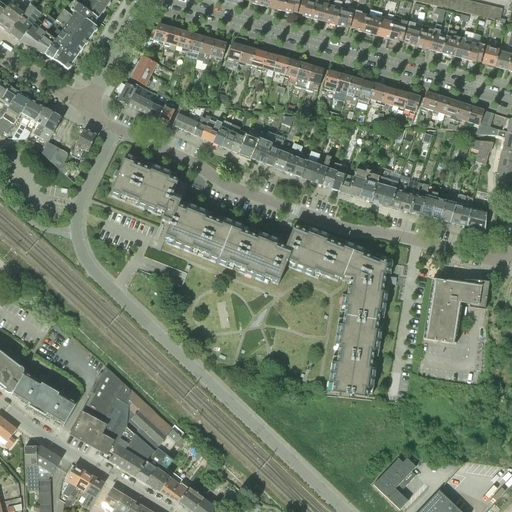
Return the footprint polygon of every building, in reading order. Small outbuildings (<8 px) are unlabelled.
[(0,27),(9,34),(31,6),(35,0),(14,0),(0,19),(0,27)] [(0,0),(0,19),(14,0),(0,0)] [(99,19),(106,8),(95,0),(87,0),(85,3),(84,1),(80,6),(99,19)] [(273,0),(271,8),(284,11),(286,0),(273,0)] [(286,0),(284,11),(292,13),(292,12),(297,13),(300,0),(286,0)] [(303,16),(311,18),(316,2),(309,0),(302,0),(299,14),(304,15),(303,16)] [(457,0),(455,11),(461,12),(464,0),(462,0),(457,0)] [(461,12),(466,14),(469,1),(464,0),(461,12)] [(466,14),(472,15),(475,3),(469,1),(466,14)] [(311,18),(324,22),(328,5),(316,2),(311,18)] [(98,19),(99,19),(80,6),(76,3),(71,10),(77,15),(75,18),(74,17),(67,27),(56,40),(44,55),(68,71),(79,56),(88,43),(98,29),(95,27),(93,26),(98,19)] [(472,15),(477,16),(480,4),(475,3),(472,15)] [(477,16),(483,18),(486,5),(480,4),(477,16)] [(324,22),(336,25),(341,8),(328,5),(324,22)] [(483,18),(489,19),(491,7),(486,5),(483,18)] [(21,42),(34,24),(36,22),(31,18),(37,10),(31,6),(9,34),(21,42)] [(489,19),(494,20),(497,8),(491,7),(489,19)] [(341,8),(336,25),(345,27),(345,26),(350,27),(354,11),(348,9),(347,10),(341,8)] [(500,22),(500,19),(503,10),(497,8),(494,20),(500,22)] [(33,49),(44,55),(56,40),(74,17),(64,10),(56,21),(55,21),(33,49)] [(356,30),(364,32),(368,16),(362,14),(362,13),(356,11),(352,28),(356,29),(356,30)] [(33,49),(55,21),(48,16),(39,28),(34,24),(21,42),(33,49)] [(364,32),(376,36),(381,19),(368,16),(364,32)] [(376,36),(389,39),(394,23),(381,19),(376,36)] [(394,23),(389,39),(397,41),(398,40),(402,41),(407,23),(401,21),(400,24),(394,23)] [(409,44),(417,46),(422,26),(410,23),(405,42),(409,43),(409,44)] [(440,31),(441,26),(436,24),(435,28),(434,29),(429,50),(442,53),(446,37),(439,35),(440,31)] [(159,45),(165,46),(170,29),(157,25),(153,40),(160,42),(159,45)] [(417,46),(429,50),(434,29),(435,28),(431,27),(431,28),(422,26),(417,46)] [(176,47),(177,47),(182,32),(170,29),(165,46),(169,47),(168,51),(175,53),(176,47)] [(455,57),(459,40),(460,38),(455,37),(457,33),(448,31),(446,37),(442,53),(455,57)] [(182,51),(188,53),(193,35),(182,32),(177,47),(182,49),(182,51)] [(455,57),(467,60),(474,34),(466,32),(463,41),(459,40),(455,57)] [(474,34),(467,60),(475,62),(476,61),(480,62),(484,46),(479,44),(481,36),(474,34)] [(193,52),(200,54),(204,38),(193,35),(188,53),(192,54),(193,52)] [(210,57),(211,57),(216,42),(204,38),(200,54),(205,55),(204,57),(210,59),(210,57)] [(222,60),(226,45),(216,42),(211,57),(216,58),(216,61),(221,62),(222,60)] [(233,61),(239,63),(244,47),(232,44),(227,62),(233,63),(233,61)] [(482,64),(494,68),(499,52),(499,50),(487,46),(482,64)] [(245,64),(251,66),(255,51),(244,47),(239,63),(239,65),(244,67),(245,64)] [(257,70),(262,72),(267,54),(255,51),(251,66),(257,68),(257,70)] [(494,68),(507,71),(511,55),(499,52),(494,68)] [(267,71),(274,73),(278,57),(267,54),(262,72),(267,73),(267,71)] [(137,68),(152,75),(154,70),(156,71),(159,66),(157,65),(143,57),(137,68)] [(279,77),(284,78),(289,60),(278,57),(274,73),(280,74),(279,77)] [(290,77),(296,79),(301,64),(289,60),(284,78),(289,80),(290,77)] [(306,91),(308,82),(313,67),(301,64),(296,79),(302,81),(300,89),(306,91)] [(319,86),(324,70),(313,67),(308,82),(314,84),(313,86),(319,88),(319,86)] [(131,79),(146,86),(148,87),(150,82),(148,81),(152,75),(137,68),(131,79)] [(324,89),(335,93),(339,74),(329,71),(324,87),(324,89)] [(341,92),(347,93),(352,78),(339,74),(335,93),(340,94),(341,92)] [(358,99),(359,99),(364,81),(352,78),(347,93),(345,101),(351,102),(350,104),(356,106),(358,99)] [(364,98),(370,100),(375,85),(364,81),(359,99),(363,101),(364,98)] [(2,82),(0,85),(0,101),(0,102),(10,87),(2,82)] [(129,107),(134,95),(137,89),(139,87),(129,82),(118,101),(129,107)] [(375,104),(381,106),(387,88),(375,85),(370,100),(376,102),(375,104)] [(0,112),(0,116),(3,118),(19,93),(10,87),(0,102),(5,105),(0,112)] [(386,105),(393,107),(398,91),(387,88),(381,106),(386,107),(386,105)] [(403,112),(404,110),(409,95),(398,91),(393,107),(399,108),(398,111),(403,112)] [(21,115),(25,117),(34,102),(19,93),(3,118),(0,122),(0,129),(5,132),(8,135),(14,126),(21,115)] [(432,114),(433,114),(438,97),(437,96),(437,95),(433,93),(432,95),(427,93),(421,111),(426,112),(427,110),(433,112),(432,114)] [(129,107),(148,116),(153,104),(134,95),(129,107)] [(415,113),(420,98),(409,95),(404,110),(410,112),(409,114),(415,116),(415,113)] [(437,117),(443,119),(450,99),(444,97),(443,98),(438,97),(433,114),(437,116),(437,117)] [(148,116),(158,121),(166,104),(156,99),(153,104),(148,116)] [(450,120),(455,122),(461,104),(456,102),(455,100),(450,99),(443,119),(449,121),(450,120)] [(158,121),(167,126),(177,105),(167,100),(166,104),(158,121)] [(30,121),(36,124),(45,108),(34,102),(25,117),(21,125),(18,129),(12,139),(27,140),(30,134),(25,131),(30,121)] [(461,121),(467,123),(472,106),(467,104),(466,105),(461,104),(455,122),(460,123),(461,121)] [(479,127),(480,124),(484,111),(478,109),(478,108),(472,106),(467,123),(479,127)] [(33,134),(39,138),(53,113),(45,108),(36,124),(39,125),(33,134)] [(480,124),(490,128),(494,115),(490,113),(484,111),(480,124)] [(39,138),(48,143),(62,118),(53,113),(39,138)] [(173,126),(193,135),(198,124),(178,114),(173,126)] [(193,135),(201,139),(209,121),(201,117),(198,124),(193,135)] [(201,139),(213,144),(223,122),(211,117),(209,121),(201,139)] [(511,120),(506,118),(501,132),(511,133),(511,120)] [(221,148),(222,147),(229,131),(231,124),(223,121),(223,122),(213,144),(213,145),(221,148)] [(504,139),(502,152),(511,153),(511,133),(501,132),(490,128),(480,124),(479,127),(477,132),(476,135),(497,137),(504,139)] [(240,155),(249,159),(261,132),(252,129),(250,133),(249,133),(249,135),(248,134),(240,155)] [(71,158),(84,163),(96,136),(84,130),(71,158)] [(222,147),(231,151),(238,135),(229,131),(222,147)] [(231,151),(240,155),(248,134),(240,131),(238,135),(231,151)] [(264,164),(274,138),(267,135),(261,132),(249,159),(257,162),(264,164)] [(424,134),(421,143),(428,145),(431,136),(424,134)] [(264,164),(274,168),(282,146),(285,139),(275,136),(274,138),(264,164)] [(479,151),(481,142),(474,141),(471,149),(479,151)] [(475,163),(486,166),(492,144),(491,143),(481,142),(479,151),(475,163)] [(42,154),(64,175),(66,172),(69,166),(64,163),(68,156),(67,154),(48,143),(42,154)] [(274,168),(283,172),(291,149),(282,146),(274,168)] [(283,172),(293,175),(301,153),(301,152),(292,148),(291,149),(283,172)] [(302,179),(311,182),(317,165),(312,163),(315,154),(311,152),(309,156),(302,179)] [(500,159),(511,161),(511,153),(502,152),(501,152),(500,159)] [(293,175),(302,179),(309,156),(301,153),(293,175)] [(175,180),(177,176),(147,164),(145,168),(140,166),(141,161),(126,155),(109,197),(125,203),(126,198),(132,200),(130,205),(160,217),(162,212),(164,213),(161,221),(170,225),(165,239),(168,240),(166,244),(196,256),(198,252),(204,254),(202,258),(232,270),(234,266),(240,268),(238,273),(268,284),(270,280),(272,281),(272,283),(278,285),(287,262),(290,263),(288,267),(318,280),(320,275),(337,283),(339,279),(342,280),(343,277),(353,279),(352,282),(349,281),(347,296),(343,296),(343,298),(342,298),(328,389),(333,389),(332,393),(339,394),(338,398),(352,399),(352,396),(367,398),(368,395),(372,395),(389,287),(384,287),(386,274),(390,275),(392,263),(391,261),(376,255),(375,259),(369,257),(370,252),(340,240),(339,245),(333,242),(335,238),(305,226),(303,231),(294,227),(285,249),(283,248),(285,243),(255,231),(253,236),(247,233),(249,229),(219,217),(217,222),(211,219),(213,215),(183,203),(181,207),(179,207),(185,192),(176,188),(179,181),(175,180)] [(311,182),(321,186),(328,169),(331,158),(326,156),(323,167),(317,165),(311,182)] [(498,167),(511,169),(511,161),(500,159),(498,167)] [(331,189),(339,192),(345,175),(348,166),(340,163),(338,168),(331,189)] [(321,186),(331,189),(338,168),(334,166),(333,170),(328,169),(321,186)] [(500,175),(511,177),(511,169),(498,167),(496,174),(500,175)] [(348,195),(359,198),(370,171),(366,170),(365,173),(356,170),(354,178),(348,195)] [(359,198),(371,202),(377,184),(377,185),(380,177),(374,175),(375,173),(370,171),(359,198)] [(371,202),(381,205),(389,181),(391,174),(382,171),(380,177),(377,185),(377,184),(371,202)] [(339,192),(348,195),(354,178),(345,175),(339,192)] [(498,183),(511,185),(511,179),(511,177),(500,175),(498,183)] [(391,208),(400,210),(409,180),(410,179),(404,177),(400,191),(396,190),(391,208)] [(400,210),(409,213),(415,195),(410,194),(414,181),(409,180),(400,210)] [(381,205),(391,208),(396,190),(398,183),(389,181),(381,205)] [(496,190),(509,193),(511,185),(498,183),(496,190)] [(409,213),(420,216),(427,192),(429,186),(423,185),(419,197),(416,197),(417,195),(415,195),(409,213)] [(495,198),(507,201),(509,193),(496,190),(495,198)] [(420,216),(430,218),(437,199),(438,195),(427,192),(420,216)] [(430,218),(440,221),(446,202),(448,196),(443,195),(441,200),(437,199),(430,218)] [(450,223),(459,225),(463,207),(465,197),(458,196),(457,199),(450,223)] [(440,221),(450,223),(457,199),(452,198),(451,203),(446,202),(440,221)] [(467,227),(485,231),(487,208),(472,204),(470,208),(467,227)] [(459,225),(467,227),(470,208),(463,207),(459,225)] [(451,280),(441,278),(440,281),(432,280),(423,340),(438,342),(438,340),(442,341),(441,343),(456,345),(462,304),(470,305),(469,308),(478,309),(482,284),(451,280)] [(7,392),(23,371),(0,353),(0,387),(7,392)] [(95,440),(113,449),(140,399),(106,367),(70,432),(92,444),(95,440)] [(64,427),(77,404),(78,403),(77,403),(77,404),(68,399),(68,398),(60,393),(60,394),(42,384),(42,383),(34,378),(34,379),(25,374),(25,373),(23,371),(7,392),(12,394),(11,396),(12,396),(12,395),(21,400),(22,398),(30,403),(29,406),(46,417),(48,413),(57,418),(55,421),(64,426),(63,426),(64,427)] [(136,478),(164,441),(167,436),(172,430),(173,429),(140,399),(113,449),(114,450),(109,461),(136,478)] [(16,441),(11,437),(17,430),(7,422),(0,431),(0,442),(9,449),(16,441)] [(167,436),(176,444),(181,438),(172,430),(167,436)] [(136,478),(145,484),(167,456),(173,448),(164,441),(136,478)] [(189,453),(198,460),(201,456),(204,452),(194,443),(190,447),(192,448),(189,453)] [(48,481),(49,480),(62,459),(40,446),(39,448),(37,447),(38,481),(48,481)] [(28,484),(28,489),(38,489),(38,487),(38,481),(37,447),(25,447),(26,484),(28,484)] [(145,484),(160,492),(173,473),(167,469),(173,461),(167,456),(145,484)] [(198,460),(189,472),(192,474),(204,459),(201,456),(198,460)] [(399,511),(408,502),(399,493),(416,476),(411,472),(416,468),(407,459),(402,463),(398,459),(373,486),(399,511)] [(59,500),(64,503),(83,471),(75,466),(66,481),(69,483),(59,500)] [(64,503),(65,503),(64,505),(74,511),(77,505),(80,500),(77,498),(81,491),(83,492),(93,477),(83,471),(64,503)] [(160,492),(170,498),(179,484),(182,480),(173,473),(160,492)] [(94,498),(95,499),(104,484),(93,477),(83,492),(84,493),(82,497),(85,499),(82,505),(88,509),(94,498)] [(170,498),(178,503),(188,491),(179,484),(170,498)] [(233,485),(230,490),(218,505),(225,511),(241,491),(233,485)] [(202,492),(206,495),(211,489),(206,486),(202,492)] [(102,507),(110,511),(112,511),(123,495),(112,488),(103,504),(104,504),(102,507)] [(178,503),(190,511),(192,511),(203,499),(200,496),(201,494),(196,490),(195,492),(190,488),(188,491),(178,503)] [(460,511),(439,491),(418,511),(460,511)] [(112,511),(126,511),(133,501),(123,495),(112,511)] [(192,511),(212,511),(215,508),(203,499),(192,511)] [(140,511),(143,507),(133,501),(126,511),(140,511)]
